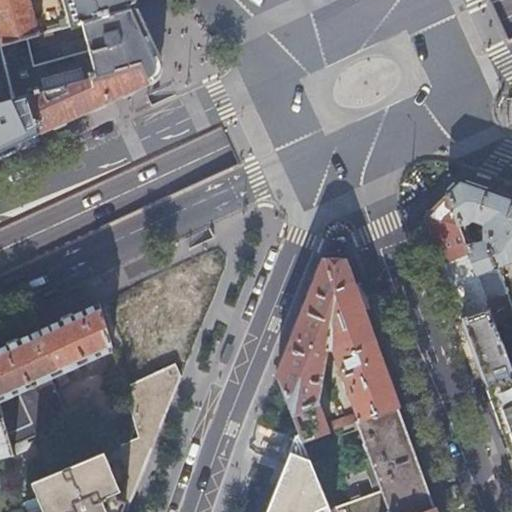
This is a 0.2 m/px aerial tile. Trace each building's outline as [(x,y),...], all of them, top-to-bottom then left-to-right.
[(0,0),(0,43),(1,46),(40,35),(29,0),(62,0),(70,27),(83,23),(136,8),(132,0),(0,0)] [(0,46),(0,105),(30,97),(79,83),(75,67),(93,62),(97,73),(91,75),(92,80),(142,66),(151,84),(160,60),(140,15),(136,8),(83,23),(87,39),(83,45),(77,47),(73,45),(72,43),(61,46),(65,58),(8,74),(1,46),(0,46)] [(79,83),(30,97),(42,134),(124,96),(142,88),(151,84),(142,66),(92,80),(79,83)] [(0,152),(8,149),(11,156),(44,141),(41,134),(42,134),(30,97),(0,105),(0,152)] [(444,196),(474,276),(494,269),(511,261),(511,203),(456,184),(444,196)] [(486,310),(483,302),(474,276),(444,196),(432,209),(422,219),(445,282),(455,307),(459,320),(486,310)] [(324,351),(335,290),(352,283),(359,281),(350,255),(339,255),(328,254),(327,261),(322,260),(289,343),(281,363),(275,377),(298,432),(302,443),(326,434),(323,426),(315,404),(324,351)] [(494,269),(474,276),(483,302),(503,294),(494,269)] [(343,427),(356,423),(397,407),(388,382),(382,366),(376,350),(370,333),(361,308),(352,283),(335,290),(324,351),(333,350),(356,414),(340,420),(343,427)] [(152,317),(136,287),(118,295),(106,301),(124,340),(156,326),(152,317)] [(503,294),(483,302),(486,310),(492,325),(511,318),(503,294)] [(99,305),(0,349),(0,421),(7,446),(45,429),(65,420),(48,377),(111,348),(99,305)] [(186,325),(190,336),(198,352),(234,337),(238,338),(246,316),(223,308),(186,325)] [(492,325),(486,310),(459,320),(472,354),(484,387),(511,377),(492,325)] [(123,366),(128,383),(173,364),(198,352),(190,336),(123,366)] [(125,511),(139,477),(163,415),(179,376),(173,364),(128,383),(122,386),(137,436),(30,485),(36,501),(40,499),(44,511),(125,511)] [(511,375),(511,377),(484,387),(494,414),(511,462),(511,375)] [(381,491),(329,510),(330,511),(422,511),(433,508),(415,456),(397,407),(356,423),(381,491)] [(65,420),(45,429),(49,437),(69,428),(65,420)] [(323,426),(326,434),(343,427),(340,420),(323,426)] [(0,457),(10,454),(7,446),(0,421),(0,457)] [(330,511),(329,510),(315,475),(302,443),(298,432),(296,436),(294,435),(288,443),(287,452),(289,453),(276,486),(274,485),(268,493),(267,502),(269,503),(265,511),(330,511)]
